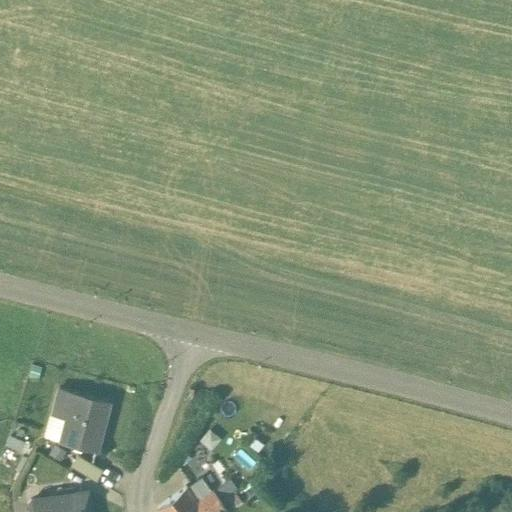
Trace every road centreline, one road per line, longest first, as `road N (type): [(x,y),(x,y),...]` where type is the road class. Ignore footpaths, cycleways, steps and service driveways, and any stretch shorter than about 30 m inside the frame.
road 1 (unclassified): [(187,326),(511,409)]
road 2 (unclassified): [(0,277),(187,326)]
road 3 (unclassified): [(142,511),(146,465),(187,326)]
